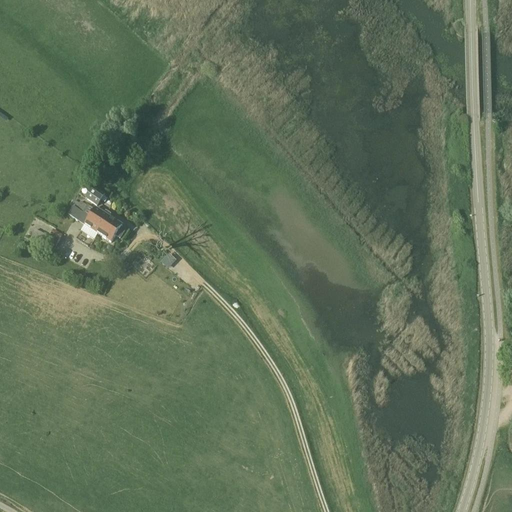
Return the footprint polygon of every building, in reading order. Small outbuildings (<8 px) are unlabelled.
[(96,190),(88,201),(97,207),(105,196),(96,190)] [(84,214),(71,206),(67,213),(80,221),(84,214)] [(94,212),(89,218),(110,232),(109,233),(116,238),(120,241),(126,232),(121,229),(123,227),(109,218),(111,216),(105,212),(104,215),(95,209),(94,212)] [(89,218),(84,226),(98,235),(111,244),(116,238),(109,233),(110,232),(89,218)] [(34,231),(30,239),(42,246),(46,237),(34,231)] [(52,231),(50,236),(46,242),(56,247),(60,241),(62,236),(52,231)]
